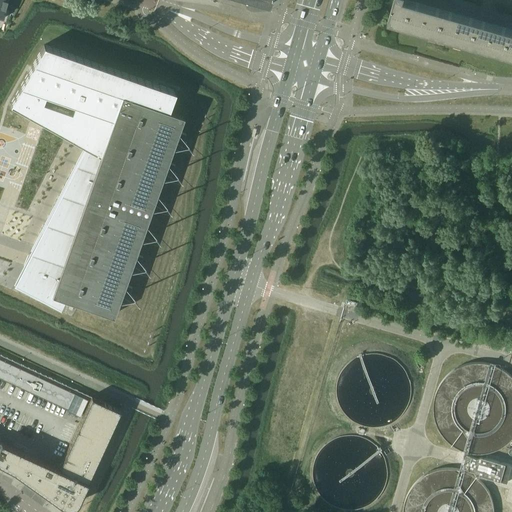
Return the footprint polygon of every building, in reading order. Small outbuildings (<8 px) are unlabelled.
[(14,0),(0,0),(0,17),(3,19),(6,8),(12,10),(14,0)] [(403,0),(393,0),(388,20),(389,20),(389,19),(511,54),(511,30),(511,29),(408,0),(405,0),(406,1),(403,1),(403,0)] [(79,303),(113,315),(119,300),(126,302),(129,295),(132,286),(124,283),(129,269),(137,272),(143,255),(135,253),(162,177),(169,180),(175,163),(167,161),(172,147),(180,149),(186,133),(178,130),(184,115),(168,110),(170,106),(175,91),(44,45),(10,105),(11,105),(34,113),(92,133),(32,250),(36,251),(25,274),(22,279),(52,294),(52,293),(79,303)] [(0,377),(67,409),(66,410),(80,416),(88,399),(0,358),(0,377)] [(65,504),(68,505),(70,505),(72,504),(75,504),(77,502),(78,501),(79,499),(121,409),(92,396),(59,467),(0,440),(0,462),(17,472),(27,477),(44,489),(43,491),(47,494),(48,492),(63,503),(65,504)] [(511,464),(481,456),(478,457),(466,453),(463,460),(462,467),(474,470),(476,473),(507,482),(511,465),(511,464)]
